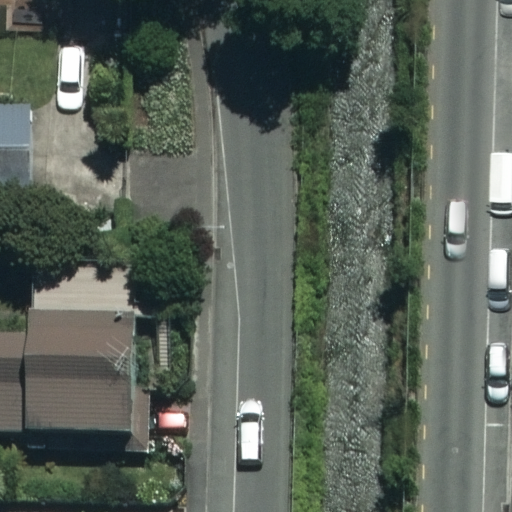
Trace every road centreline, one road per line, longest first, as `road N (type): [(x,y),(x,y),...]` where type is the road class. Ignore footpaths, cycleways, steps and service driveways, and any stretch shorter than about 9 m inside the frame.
road 1 (residential): [(258,511),(265,266),(236,0)]
road 2 (residential): [(476,0),(459,511)]
